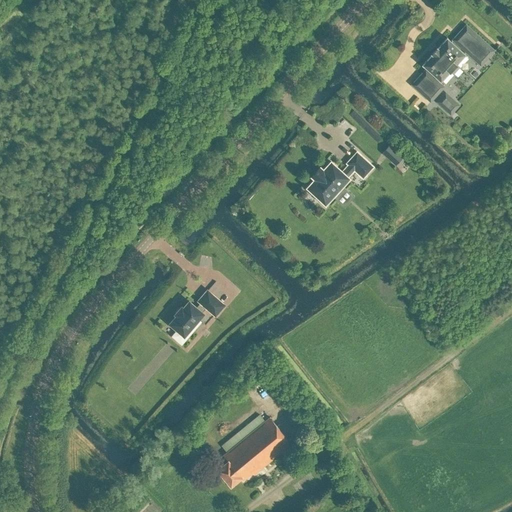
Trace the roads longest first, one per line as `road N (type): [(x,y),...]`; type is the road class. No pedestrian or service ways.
road 1 (unclassified): [(34,511),(27,482),(35,409),(71,327),(364,0)]
road 2 (track): [(331,445),(511,308)]
